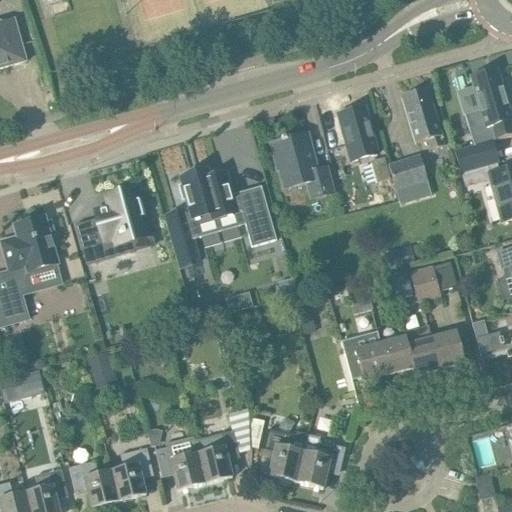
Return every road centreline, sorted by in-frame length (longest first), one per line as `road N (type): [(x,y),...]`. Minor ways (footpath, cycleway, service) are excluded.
road 1 (tertiary): [(152,121),(332,68),(462,0)]
road 2 (residential): [(439,418),(432,484),(407,508),(383,502),(369,482),(365,456),(379,435)]
road 3 (tertiary): [(0,167),(95,149),(152,121)]
road 4 (tertiary): [(152,121),(119,119),(0,153)]
